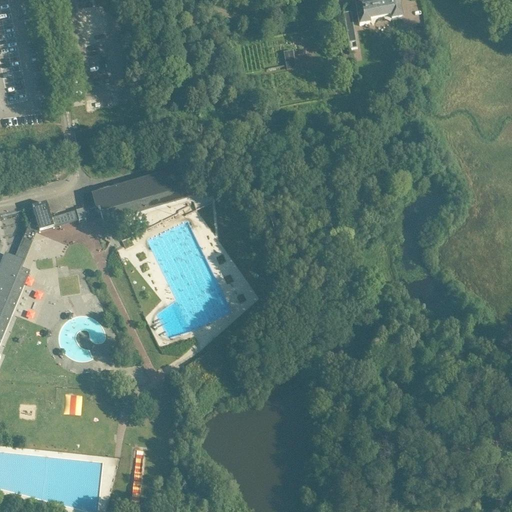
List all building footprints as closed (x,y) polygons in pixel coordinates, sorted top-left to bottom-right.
[(398,0),(372,0),(355,3),(359,26),(370,24),(369,21),(391,17),(391,20),(402,19),(398,0)] [(343,14),(348,44),(356,42),(351,13),(343,14)] [(286,49),(288,64),(314,60),(312,45),(286,49)] [(198,196),(192,176),(185,178),(183,170),(92,197),(95,208),(98,215),(100,214),(101,216),(103,225),(198,196)] [(39,234),(54,230),(51,221),(46,204),(32,209),(35,220),(30,222),(27,230),(37,227),(39,234)] [(51,221),(54,230),(101,216),(100,214),(98,215),(95,208),(51,221)] [(37,227),(27,230),(26,232),(15,259),(22,262),(20,268),(22,269),(36,235),(39,234),(37,227)] [(0,356),(0,339),(6,325),(23,284),(14,280),(17,274),(26,278),(28,271),(22,269),(20,268),(22,262),(15,259),(10,257),(5,255),(0,267),(0,358),(1,357),(0,356)] [(83,409),(84,389),(66,388),(66,408),(83,409)] [(143,498),(145,444),(136,443),(133,498),(143,498)]
